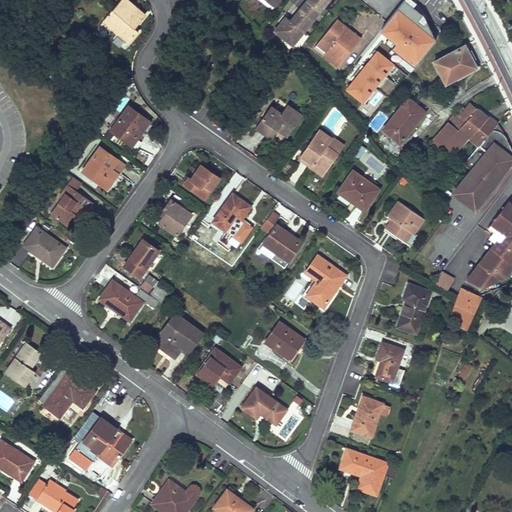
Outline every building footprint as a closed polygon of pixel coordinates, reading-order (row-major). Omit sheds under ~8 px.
[(127,0),(120,0),(103,20),(129,43),(139,31),(134,27),(144,15),(127,0)] [(294,44),(322,10),(309,0),(308,0),(292,20),(287,16),(276,30),(294,44)] [(309,0),(322,10),(330,0),(309,0)] [(424,0),(412,0),(399,17),(406,24),(408,21),(417,29),(415,31),(422,36),(441,13),(424,0)] [(337,19),(316,44),(325,52),(323,54),(332,61),(334,59),(340,64),(352,49),(346,44),(355,33),(337,19)] [(408,21),(406,24),(415,31),(417,29),(408,21)] [(355,33),(346,44),(352,49),(360,38),(355,33)] [(325,52),(316,44),(314,46),(323,54),(325,52)] [(464,45),(434,61),(446,83),(476,67),(471,56),(464,45)] [(367,110),(399,70),(373,49),(341,89),(367,110)] [(293,106),(299,97),(294,94),(289,102),(293,106)] [(270,106),(263,118),(280,129),(286,119),(295,125),(309,104),(299,97),(293,106),(289,102),(281,97),(278,102),(274,108),(270,106)] [(416,105),(408,98),(404,103),(412,109),(416,105)] [(404,103),(389,122),(391,123),(385,131),(400,143),(425,112),(416,105),(412,109),(404,103)] [(459,109),(447,122),(468,139),(478,146),(478,145),(497,123),(489,116),(478,107),(477,108),(470,103),(463,111),(459,109)] [(128,106),(117,120),(110,130),(132,146),(136,149),(141,141),(137,138),(134,136),(141,126),(144,129),(150,121),(128,106)] [(117,120),(115,118),(108,128),(110,130),(117,120)] [(447,122),(429,143),(450,159),(468,139),(447,122)] [(497,123),(478,145),(485,152),(453,194),(458,198),(460,196),(470,204),(468,206),(474,210),(490,189),(488,187),(495,179),(496,180),(511,159),(511,153),(504,138),(502,133),(503,132),(497,123)] [(141,126),(134,136),(137,138),(144,129),(141,126)] [(319,130),(301,156),(302,156),(312,163),(310,166),(322,175),(337,154),(325,145),(330,138),(319,130)] [(343,145),(331,137),(330,138),(325,145),(337,154),(343,145)] [(83,170),(82,171),(107,189),(124,164),(100,147),(87,164),(83,170)] [(312,163),(302,156),(300,159),(310,166),(312,163)] [(201,165),(191,179),(188,177),(183,184),(204,199),(219,178),(201,165)] [(352,170),(335,195),(353,208),(356,204),(364,210),(379,189),(375,186),(365,179),(352,170)] [(367,178),(365,179),(375,186),(376,184),(367,178)] [(496,180),(495,179),(488,187),(490,189),(496,180)] [(68,185),(60,196),(62,198),(51,214),(68,225),(75,214),(79,216),(85,208),(91,212),(96,205),(68,185)] [(232,193),(213,221),(226,231),(234,220),(233,219),(235,216),(236,217),(241,220),(251,206),(232,193)] [(171,199),(160,214),(163,216),(159,222),(176,235),(191,214),(171,199)] [(501,243),(499,241),(468,282),(479,287),(507,276),(511,266),(511,202),(508,200),(488,227),(494,232),(496,228),(506,236),(501,243)] [(398,201),(388,216),(392,219),(385,228),(401,239),(408,230),(412,233),(413,233),(423,218),(398,201)] [(202,211),(192,204),(189,209),(198,216),(202,211)] [(276,224),(259,249),(278,262),(281,257),(288,262),(302,242),(292,235),(291,237),(288,235),(289,233),(276,224)] [(37,228),(24,245),(52,265),(65,248),(37,228)] [(408,230),(401,239),(406,242),(412,233),(408,230)] [(143,239),(137,248),(138,249),(135,253),(133,252),(124,266),(140,277),(158,250),(143,239)] [(499,241),(497,239),(465,281),(468,282),(499,241)] [(8,251),(3,258),(10,263),(15,257),(8,251)] [(317,255),(305,272),(317,280),(311,288),(319,293),(314,300),(323,307),(334,291),(330,288),(334,283),(338,286),(346,275),(317,255)] [(281,257),(278,262),(285,267),(288,262),(281,257)] [(432,283),(446,292),(451,282),(453,279),(441,272),(432,283)] [(149,274),(145,279),(153,285),(157,280),(149,274)] [(145,279),(140,286),(148,292),(153,285),(145,279)] [(135,296),(112,280),(99,299),(113,308),(114,306),(116,308),(115,310),(129,320),(142,302),(145,304),(146,302),(151,296),(148,294),(140,288),(135,296)] [(432,292),(407,283),(402,297),(405,298),(395,326),(418,334),(432,292)] [(161,299),(166,292),(158,285),(152,293),(161,299)] [(479,296),(461,287),(457,299),(448,322),(455,325),(464,329),(479,296)] [(311,288),(306,295),(314,300),(319,293),(311,288)] [(158,301),(151,296),(146,302),(154,307),(158,301)] [(187,353),(202,333),(175,314),(154,342),(174,357),(181,348),(187,353)] [(265,341),(290,359),(296,351),(294,349),(296,347),(298,348),(304,339),(279,322),(265,341)] [(449,340),(455,325),(448,322),(443,338),(449,340)] [(0,342),(11,328),(4,324),(0,329),(0,342)] [(221,338),(216,334),(212,339),(217,343),(221,338)] [(41,353),(26,342),(5,372),(24,385),(34,371),(30,368),(29,367),(31,364),(32,365),(41,353)] [(403,350),(382,342),(376,358),(381,360),(383,360),(382,363),(380,363),(376,376),(399,384),(404,370),(397,367),(403,350)] [(196,373),(212,385),(219,375),(222,373),(231,379),(240,367),(215,348),(196,373)] [(466,362),(456,381),(460,384),(470,365),(466,362)] [(39,400),(44,404),(68,372),(62,368),(44,393),(39,400)] [(44,404),(43,405),(60,417),(61,415),(72,400),(82,407),(95,391),(68,371),(68,372),(44,404)] [(222,373),(219,375),(229,382),(231,379),(222,373)] [(260,412),(261,411),(264,413),(263,414),(276,424),(286,409),(256,387),(242,407),(256,418),(260,412)] [(379,414),(382,403),(363,396),(351,429),(371,436),(379,414)] [(82,407),(72,400),(61,415),(70,422),(82,407)] [(390,406),(382,403),(379,414),(386,417),(390,406)] [(102,416),(84,441),(99,452),(101,450),(116,461),(131,440),(116,429),(112,426),(114,424),(102,416)] [(1,440),(0,440),(0,467),(21,481),(34,461),(19,451),(17,453),(15,452),(16,450),(1,440)] [(387,463),(346,449),(340,467),(351,471),(352,469),(356,471),(355,473),(361,475),(357,488),(376,495),(387,463)] [(116,461),(101,450),(99,452),(97,455),(112,466),(116,461)] [(28,493),(36,499),(47,483),(38,478),(28,493)] [(156,496),(152,503),(164,511),(185,511),(199,494),(200,490),(198,487),(195,485),(192,485),(189,487),(186,491),(184,494),(177,489),(175,491),(173,490),(175,488),(174,483),(168,479),(163,487),(163,492),(161,496),(156,496)] [(53,487),(47,483),(36,499),(50,508),(51,506),(59,511),(57,511),(72,511),(74,510),(73,509),(78,500),(65,492),(66,490),(55,483),(53,487)] [(186,491),(174,483),(175,488),(173,490),(175,491),(177,489),(184,494),(186,491)] [(97,494),(103,498),(107,491),(101,487),(97,494)] [(227,489),(214,507),(215,508),(212,511),(250,511),(253,508),(227,489)]
